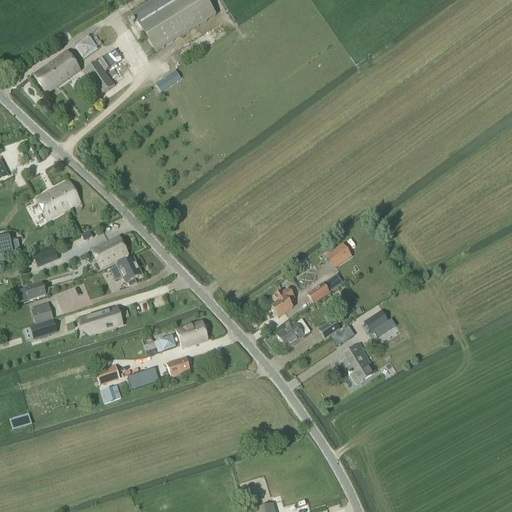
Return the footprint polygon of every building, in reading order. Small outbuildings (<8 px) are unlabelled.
[(151,0),(131,13),(155,52),(215,15),(205,0),(151,0)] [(89,36),(75,45),(84,60),(99,50),(89,36)] [(56,41),(57,42),(60,47),(66,43),(63,39),(62,37),(56,40),(56,41)] [(66,52),(32,76),(45,95),(79,70),(66,52)] [(118,63),(110,52),(81,72),(98,97),(114,86),(105,72),(118,63)] [(174,73),(156,85),(161,93),(179,80),(174,73)] [(34,200),(46,222),(80,203),(68,182),(34,200)] [(84,243),(92,239),(89,233),(81,237),(84,243)] [(0,239),(0,258),(13,255),(8,237),(0,239)] [(90,251),(100,270),(127,256),(118,237),(90,251)] [(336,250),(325,258),(332,269),(344,262),(336,250)] [(37,268),(57,260),(54,251),(34,259),(37,268)] [(142,277),(132,258),(109,271),(115,283),(122,279),(125,285),(128,284),(129,287),(136,284),(134,280),(142,277)] [(45,297),(42,284),(24,289),(28,302),(45,297)] [(306,296),(313,306),(329,294),(323,285),(306,296)] [(270,308),(278,319),(292,309),(288,304),(294,300),(287,289),(282,292),(282,291),(271,298),(275,304),(270,308)] [(30,309),(35,325),(52,320),(47,304),(30,309)] [(85,320),(89,333),(105,328),(104,326),(111,324),(113,328),(121,325),(117,312),(109,314),(108,311),(99,314),(99,316),(85,320)] [(391,321),(387,324),(381,313),(364,324),(370,334),(373,332),(377,339),(395,328),(391,321)] [(276,337),(285,351),(303,339),(302,338),(310,333),(301,320),(294,325),(276,337)] [(317,331),(324,341),(339,330),(332,320),(317,331)] [(37,326),(40,338),(56,333),(53,321),(37,326)] [(178,342),(181,350),(207,342),(201,323),(175,331),(171,333),(174,344),(178,342)] [(353,337),(348,328),(342,332),(347,341),(353,337)] [(358,384),(371,376),(358,356),(363,353),(359,346),(342,357),(346,363),(342,365),(349,376),(355,385),(358,383),(358,384)] [(166,365),(170,378),(189,372),(185,359),(166,365)] [(95,375),(98,385),(116,379),(112,369),(95,375)] [(131,391),(159,382),(154,369),(127,378),(131,391)] [(99,392),(104,405),(120,399),(115,387),(99,392)] [(9,421),(12,431),(31,425),(28,415),(9,421)]
